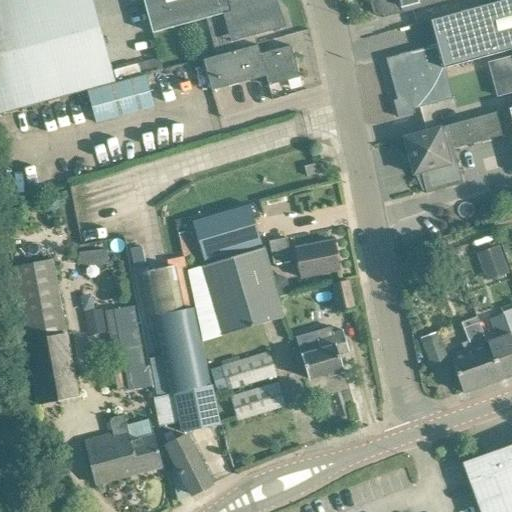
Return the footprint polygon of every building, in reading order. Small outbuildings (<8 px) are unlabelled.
[(0,0),(0,36),(94,10),(91,0),(0,0)] [(237,41),(266,33),(285,27),(280,10),(275,11),(271,0),(142,0),(152,34),(222,14),(230,43),(237,41)] [(372,0),(371,4),(373,14),(375,14),(379,15),(383,16),(383,19),(454,0),(493,0),(372,0)] [(511,0),(506,0),(470,10),(430,21),(436,45),(385,59),(392,81),(394,80),(396,88),(394,89),(397,100),(393,101),(398,118),(414,113),(413,109),(439,102),(434,83),(442,81),(439,70),(484,58),(511,50),(511,0)] [(0,75),(104,46),(94,10),(0,36),(0,75)] [(104,46),(0,75),(0,114),(115,82),(104,46)] [(299,78),(295,62),(291,46),(259,55),(257,46),(203,60),(211,91),(265,77),(268,86),(299,78)] [(511,56),(488,63),(498,97),(511,93),(511,56)] [(145,76),(117,84),(87,92),(95,123),(154,107),(145,76)] [(511,107),(403,138),(413,175),(420,173),(426,195),(463,184),(453,150),(511,132),(511,107)] [(307,177),(317,174),(314,164),(304,167),(307,177)] [(291,198),(279,200),(282,215),(293,213),(291,198)] [(250,205),(230,211),(192,223),(203,261),(261,244),(250,205)] [(268,242),(272,261),(273,265),(297,260),(300,278),(339,270),(334,241),(288,250),(286,238),(268,242)] [(450,259),(446,243),(418,249),(422,265),(450,259)] [(507,273),(499,250),(498,246),(476,254),(486,281),(507,273)] [(283,318),(277,299),(262,249),(216,262),(201,266),(221,336),(283,318)] [(187,267),(197,267),(196,250),(187,250),(187,267)] [(211,386),(209,387),(183,258),(166,261),(168,268),(142,274),(160,357),(149,359),(156,399),(153,400),(159,428),(180,424),(182,432),(219,425),(211,386)] [(53,261),(12,268),(26,341),(24,342),(36,406),(79,398),(53,261)] [(124,264),(106,269),(113,292),(130,287),(124,264)] [(347,281),(330,285),(332,295),(325,297),(327,305),(329,304),(332,312),(337,311),(338,314),(354,309),(347,281)] [(144,364),(144,363),(134,306),(105,311),(112,353),(121,351),(128,391),(152,386),(148,363),(144,364)] [(511,375),(511,338),(503,315),(489,320),(496,339),(487,343),(500,380),(511,375)] [(500,380),(487,343),(477,317),(462,323),(472,349),(469,350),(450,357),(463,393),(500,380)] [(330,327),(313,332),(295,337),(308,379),(343,369),(337,349),(347,346),(342,331),(332,334),(330,327)] [(429,364),(447,358),(437,332),(420,338),(429,364)] [(275,377),(268,352),(221,366),(228,390),(275,377)] [(284,407),(277,383),(230,397),(238,421),(284,407)] [(151,428),(149,420),(128,425),(126,426),(124,416),(109,419),(113,434),(84,442),(90,466),(95,485),(161,468),(156,449),(151,428)] [(178,502),(211,485),(186,436),(166,445),(177,467),(171,470),(178,502)] [(511,511),(511,444),(462,463),(479,511),(511,511)] [(0,483),(11,463),(0,456),(0,483)]
